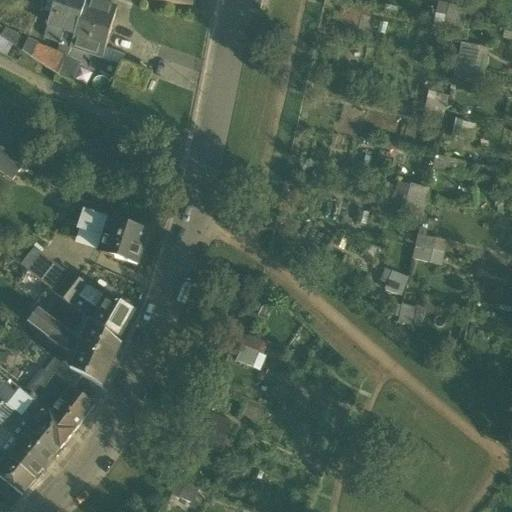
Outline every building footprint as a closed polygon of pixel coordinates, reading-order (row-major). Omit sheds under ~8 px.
[(61,44),(71,48),(86,0),(56,0),(44,38),(61,44)] [(117,10),(87,0),(86,0),(71,48),(95,57),(103,59),(105,49),(117,10)] [(150,0),(150,2),(192,10),(194,0),(150,0)] [(261,0),(259,13),(267,14),(268,0),(261,0)] [(443,1),(437,25),(464,32),(470,8),(443,1)] [(12,47),(58,77),(62,66),(66,58),(71,48),(61,44),(57,55),(36,47),(17,38),(18,37),(5,30),(0,39),(12,47)] [(0,53),(7,58),(12,47),(0,39),(0,38),(0,53)] [(459,75),(484,80),(491,48),(466,43),(459,75)] [(124,56),(105,49),(103,59),(105,61),(120,67),(122,63),(124,56)] [(66,58),(62,66),(76,72),(69,84),(72,85),(81,65),(66,58)] [(101,75),(143,92),(151,75),(122,63),(120,67),(105,61),(101,73),(101,75)] [(76,72),(62,66),(58,77),(69,84),(76,72)] [(0,173),(13,182),(23,169),(0,153),(0,173)] [(415,201),(430,204),(432,188),(417,186),(415,201)] [(79,231),(105,240),(110,223),(85,215),(79,231)] [(125,228),(110,223),(105,240),(101,252),(100,255),(114,260),(115,259),(137,266),(143,247),(147,236),(125,229),(125,228)] [(105,240),(79,231),(75,244),(101,252),(105,240)] [(20,266),(28,272),(41,256),(33,249),(20,266)] [(49,290),(56,296),(71,278),(41,256),(28,272),(38,281),(49,290)] [(392,270),(384,291),(404,298),(412,277),(392,270)] [(71,278),(56,296),(59,298),(85,319),(91,324),(97,312),(77,298),(86,287),(87,286),(72,276),(71,278)] [(77,298),(97,312),(105,298),(86,287),(77,298)] [(48,313),(59,298),(56,296),(49,290),(37,304),(48,313)] [(106,297),(105,298),(97,312),(91,324),(92,324),(119,340),(134,314),(106,297)] [(29,326),(65,353),(74,339),(73,338),(39,312),(29,326)] [(74,339),(74,338),(83,345),(91,325),(92,324),(91,324),(85,319),(73,338),(74,339)] [(82,379),(102,390),(121,348),(91,325),(83,345),(74,338),(74,339),(65,353),(69,356),(76,361),(70,372),(82,379)] [(258,367),(263,353),(242,346),(237,361),(258,367)] [(69,356),(62,366),(64,367),(70,372),(76,361),(69,356)] [(51,375),(55,378),(64,367),(62,366),(56,360),(46,373),(50,376),(51,375)] [(71,391),(72,391),(82,379),(70,372),(64,367),(55,378),(71,391)] [(27,397),(31,401),(50,376),(46,373),(27,397)] [(44,412),(51,416),(71,391),(55,378),(51,375),(50,376),(31,401),(34,405),(35,404),(44,412)] [(7,406),(16,414),(22,419),(34,405),(31,401),(27,397),(19,391),(7,406)] [(72,391),(71,391),(51,416),(74,433),(94,408),(72,391)] [(0,407),(0,427),(3,429),(10,421),(16,414),(7,406),(3,403),(0,407)] [(34,405),(22,419),(32,427),(44,412),(35,404),(34,405)] [(60,451),(74,433),(51,416),(44,412),(32,427),(59,450),(60,451)] [(26,435),(32,427),(22,419),(16,414),(10,421),(26,435)] [(20,443),(26,435),(10,421),(3,429),(19,443),(20,443)] [(0,440),(13,451),(19,443),(3,429),(0,427),(0,440)] [(47,465),(59,450),(32,427),(26,435),(20,443),(47,465)] [(0,452),(7,458),(13,451),(0,440),(0,452)] [(35,481),(47,465),(20,443),(19,443),(13,451),(7,458),(35,481)] [(0,479),(22,497),(35,481),(7,458),(0,452),(0,461),(3,464),(0,467),(0,479)]
